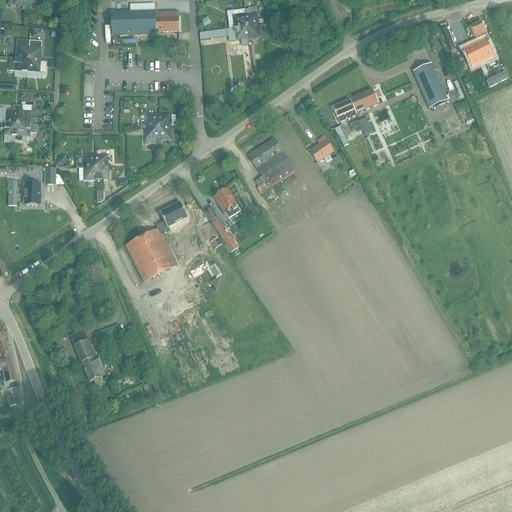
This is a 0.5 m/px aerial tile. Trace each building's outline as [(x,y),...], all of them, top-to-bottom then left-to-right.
[(7,0),(8,6),(22,7),(22,11),(25,11),(25,0),(7,0)] [(25,0),(25,11),(27,11),(27,7),(38,8),(38,0),(25,0)] [(246,27),(244,15),(244,10),(226,12),(229,30),(234,29),(246,27)] [(155,13),(111,14),(110,14),(111,37),(156,36),(156,33),(155,14),(155,13)] [(156,33),(178,33),(178,16),(177,13),(155,14),(156,33)] [(248,15),(244,15),(246,27),(259,26),(258,25),(258,21),(257,13),(248,15)] [(480,21),(469,26),(476,39),(486,34),(480,21)] [(259,26),(246,27),(248,40),(256,38),(260,38),(259,26)] [(449,26),(445,28),(438,31),(443,42),(454,37),(449,27),(449,26)] [(229,30),(226,30),(229,50),(238,48),(237,41),(248,40),(246,27),(234,29),(229,30)] [(485,40),(463,50),(471,68),(493,57),(485,40)] [(17,41),(15,59),(28,60),(28,47),(29,41),(17,41)] [(28,47),(28,60),(40,60),(41,48),(41,42),(29,41),(28,47)] [(166,66),(164,57),(151,60),(152,69),(166,66)] [(10,58),(9,71),(27,72),(28,60),(15,59),(10,58)] [(28,60),(27,72),(39,73),(40,62),(44,62),(44,60),(40,60),(28,60)] [(413,72),(429,109),(447,101),(431,64),(413,72)] [(209,85),(222,74),(214,66),(202,77),(209,85)] [(504,73),(486,82),(490,89),(508,80),(504,73)] [(468,85),(464,87),(468,96),(472,94),(468,85)] [(378,104),(376,100),(380,98),(379,96),(377,90),(373,92),(372,90),(332,108),(339,123),(356,116),(356,114),(378,104)] [(36,91),(24,91),(24,106),(36,106),(36,91)] [(0,123),(17,124),(18,112),(6,111),(5,120),(0,120),(0,123)] [(30,113),(18,112),(17,124),(29,125),(35,125),(35,121),(30,120),(30,113)] [(140,128),(158,128),(158,116),(145,115),(146,113),(140,113),(140,128)] [(158,116),(158,128),(170,128),(170,116),(158,116)] [(349,124),(352,131),(356,129),(358,133),(362,131),(357,120),(349,124)] [(15,141),(16,141),(17,124),(0,123),(0,128),(5,129),(4,136),(15,137),(15,141)] [(29,137),(29,134),(36,135),(36,126),(29,126),(29,125),(17,124),(16,141),(18,141),(18,136),(29,137)] [(140,128),(140,129),(145,130),(145,140),(157,140),(158,128),(140,128)] [(170,128),(158,128),(157,146),(161,146),(161,140),(170,141),(170,128)] [(316,163),(332,152),(322,138),(317,142),(319,146),(308,153),(316,163)] [(247,157),(260,177),(255,181),(258,186),(257,187),(261,193),(267,190),(294,172),(273,140),(247,157)] [(95,156),(83,157),(83,169),(95,169),(95,156)] [(107,156),(95,156),(95,169),(108,168),(112,168),(112,166),(108,166),(107,156)] [(330,167),(338,161),(335,157),(328,163),(330,167)] [(108,168),(95,169),(95,181),(96,181),(96,192),(97,192),(103,192),(103,184),(101,184),(101,181),(108,181),(108,168)] [(55,169),(45,169),(45,170),(45,183),(45,185),(55,185),(55,177),(55,169)] [(83,169),(79,169),(79,182),(95,181),(95,169),(83,169)] [(292,179),(275,190),(279,196),(296,185),(292,179)] [(17,185),(9,185),(8,207),(16,207),(17,185)] [(41,185),(24,185),(24,206),(40,206),(41,185)] [(237,207),(236,208),(225,189),(213,196),(224,214),(228,220),(240,213),(237,207)] [(163,222),(155,227),(156,230),(159,235),(161,234),(168,230),(167,228),(187,218),(179,203),(159,213),(159,214),(163,222)] [(212,207),(205,211),(206,213),(231,253),(239,247),(231,235),(230,236),(223,225),(212,207)] [(156,230),(125,246),(143,284),(177,267),(161,236),(161,234),(159,235),(156,230)] [(215,250),(222,245),(217,239),(210,243),(215,250)] [(206,262),(190,273),(195,281),(211,271),(218,282),(222,279),(215,267),(211,270),(206,262)] [(83,369),(85,374),(85,373),(89,383),(93,381),(95,385),(102,382),(101,378),(97,368),(101,367),(97,356),(94,357),(87,340),(74,346),(83,369)] [(0,358),(1,359),(1,358),(10,356),(6,344),(0,345),(0,358)] [(60,353),(58,345),(48,348),(51,356),(60,353)] [(15,381),(10,356),(1,358),(1,359),(0,359),(0,371),(3,370),(6,383),(9,383),(11,383),(11,382),(15,381)] [(13,397),(9,398),(6,399),(9,408),(16,405),(13,397)]
